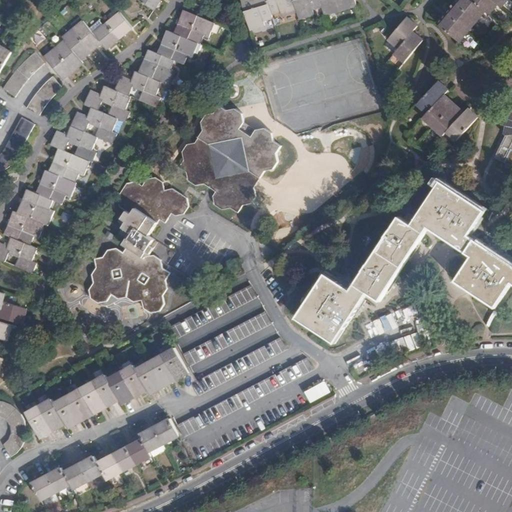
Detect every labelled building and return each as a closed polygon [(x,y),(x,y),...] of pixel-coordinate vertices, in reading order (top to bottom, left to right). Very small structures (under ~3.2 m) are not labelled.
[(139,0),(155,10),(161,0),(139,0)] [(272,13),(267,0),(241,0),(251,29),(265,25),(264,20),(273,17),(272,13)] [(267,0),(272,13),(281,11),(283,15),(298,11),(294,0),(267,0)] [(294,0),(298,11),(300,18),(314,14),(313,9),(322,6),(320,0),(294,0)] [(320,0),(322,6),(325,15),(357,5),(355,0),(320,0)] [(457,0),(456,2),(479,21),(487,11),(473,0),(457,0)] [(473,0),(487,11),(490,14),(499,4),(494,0),(473,0)] [(456,2),(447,13),(470,31),(479,21),(456,2)] [(168,30),(158,53),(175,60),(184,64),(188,56),(193,58),(199,43),(201,44),(204,35),(209,37),(215,23),(185,10),(175,33),(168,30)] [(121,12),(108,23),(121,38),(134,27),(121,12)] [(470,31),(447,13),(439,23),(462,42),(470,31)] [(390,39),(399,48),(413,32),(417,27),(408,18),(393,35),(390,39)] [(84,21),(74,29),(92,51),(102,43),(95,34),(84,21)] [(108,23),(95,34),(102,43),(108,49),(121,38),(108,23)] [(66,41),(82,60),(92,51),(74,29),(64,37),(66,41)] [(413,32),(399,48),(395,53),(405,62),(423,40),(413,32)] [(56,49),(74,70),(84,63),(82,60),(66,41),(56,49)] [(1,45),(0,45),(0,73),(13,52),(1,45)] [(64,79),(74,70),(56,49),(46,57),(64,79)] [(150,49),(140,72),(162,82),(170,85),(176,71),(172,69),(175,60),(158,53),(150,49)] [(4,88),(16,97),(23,87),(31,77),(37,71),(45,64),(36,52),(30,58),(21,66),(11,78),(4,88)] [(122,76),(116,90),(129,96),(134,87),(143,91),(139,100),(152,105),(157,107),(161,98),(157,96),(162,82),(140,72),(136,71),(132,80),(122,76)] [(63,88),(54,76),(41,89),(35,96),(32,100),(28,106),(27,108),(32,110),(40,115),(48,103),(58,92),(63,88)] [(422,97),(431,107),(434,104),(449,90),(453,86),(444,76),(422,97)] [(85,104),(92,107),(99,110),(103,102),(113,105),(109,114),(119,118),(127,122),(131,112),(126,110),(132,97),(129,96),(116,90),(105,86),(102,94),(91,90),(85,104)] [(434,104),(431,107),(426,112),(435,121),(443,114),(458,100),(449,90),(434,104)] [(443,114),(435,121),(444,131),(449,127),(467,110),(458,100),(443,114)] [(506,117),(503,124),(506,126),(504,133),(506,135),(499,158),(506,163),(511,165),(511,105),(509,109),(508,109),(504,116),(506,117)] [(205,184),(212,188),(215,191),(217,191),(214,196),(216,205),(222,209),(232,208),(239,212),(244,205),(252,203),(257,196),(255,188),(261,178),(266,170),(274,168),(279,161),(277,153),(282,146),(275,141),(273,133),(266,128),(257,130),(247,123),(246,122),(244,114),(236,108),(227,110),(220,106),(216,112),(215,113),(208,114),(203,122),(204,131),(196,142),(188,144),(183,152),(185,160),(180,167),(181,168),(187,172),(189,180),(196,185),(205,184)] [(467,110),(449,127),(458,136),(480,116),(471,106),(467,110)] [(78,112),(72,125),(86,131),(90,123),(100,127),(96,136),(99,137),(114,143),(118,134),(113,132),(119,118),(109,114),(99,110),(92,107),(88,116),(78,112)] [(0,172),(3,171),(8,167),(13,164),(18,156),(24,146),(35,124),(23,117),(10,139),(7,146),(3,152),(0,155),(0,172)] [(51,145),(59,148),(66,151),(70,142),(79,146),(75,155),(91,161),(93,162),(97,152),(93,150),(99,137),(96,136),(86,131),(72,125),(68,135),(58,131),(51,145)] [(364,170),(367,173),(370,168),(373,162),(374,158),(374,154),(374,150),(373,145),(372,146),(370,146),(370,157),(368,161),(366,167),(364,170)] [(59,148),(50,171),(76,182),(80,173),(85,175),(91,161),(75,155),(66,151),(59,148)] [(47,170),(37,193),(54,200),(63,204),(67,195),(72,197),(78,183),(76,182),(50,171),(47,170)] [(176,215),(186,213),(190,206),(188,198),(173,188),(165,190),(164,182),(157,177),(148,179),(143,186),(137,181),(128,183),(118,197),(120,206),(127,211),(123,218),(127,221),(124,226),(122,229),(120,233),(127,238),(124,244),(128,247),(124,252),(117,248),(109,249),(103,257),(95,259),(97,267),(93,274),(94,283),(90,290),(92,299),(99,303),(108,301),(112,295),(119,299),(127,297),(134,301),(142,300),(144,308),(151,313),(160,311),(165,303),(163,296),(168,289),(166,280),(171,273),(164,268),(162,259),(155,255),(152,255),(151,253),(159,242),(155,239),(150,236),(160,219),(165,223),(172,213),(176,215)] [(511,263),(470,235),(486,211),(442,181),(413,225),(401,217),(392,229),(391,230),(386,237),(386,238),(365,270),(364,272),(352,290),(350,290),(327,274),(298,318),(336,343),(369,293),(381,301),(430,228),(473,257),(457,281),(497,307),(511,284),(511,263)] [(197,211),(186,213),(176,215),(172,213),(165,223),(155,239),(159,242),(172,221),(184,218),(199,215),(206,205),(209,200),(215,191),(212,188),(205,198),(197,211)] [(28,189),(18,212),(45,224),(49,225),(55,211),(50,209),(54,200),(37,193),(28,189)] [(5,234),(12,237),(31,245),(35,236),(39,238),(45,224),(18,212),(15,211),(5,234)] [(0,258),(6,261),(9,253),(19,257),(16,265),(33,273),(37,263),(33,261),(39,248),(31,245),(12,237),(8,246),(0,242),(0,258)] [(3,301),(1,309),(0,314),(0,316),(10,320),(24,324),(25,319),(28,308),(11,303),(3,301)] [(0,337),(9,340),(13,325),(0,321),(0,337)] [(279,338),(269,344),(275,352),(284,346),(279,338)] [(176,348),(163,355),(177,380),(190,373),(176,348)] [(163,355),(150,362),(164,387),(177,380),(163,355)] [(150,362),(137,369),(149,390),(151,394),(164,387),(150,362)] [(135,365),(122,372),(135,397),(149,390),(137,369),(135,365)] [(122,372),(109,379),(121,400),(122,403),(123,404),(135,397),(122,372)] [(107,375),(94,382),(108,407),(121,400),(109,379),(107,375)] [(305,391),(311,403),(331,392),(325,381),(305,391)] [(94,382),(81,389),(95,414),(108,407),(94,382)] [(81,389),(68,396),(82,421),(95,414),(81,389)] [(55,403),(67,424),(69,428),(82,421),(68,396),(55,403)] [(40,406),(53,431),(67,424),(55,403),(53,399),(40,406)] [(0,415),(2,416),(4,418),(7,419),(10,423),(11,426),(12,429),(11,433),(11,438),(4,444),(11,457),(13,456),(17,452),(20,449),(23,445),(25,439),(27,434),(27,429),(26,422),(24,418),(19,411),(15,407),(10,403),(5,402),(1,401),(0,400),(0,415)] [(41,438),(53,431),(40,406),(27,413),(41,438)] [(171,419),(157,426),(165,444),(180,436),(171,419)] [(141,434),(144,439),(150,451),(155,449),(165,444),(157,426),(141,434)] [(144,439),(129,447),(134,457),(138,464),(153,456),(150,451),(144,439)] [(129,447),(114,455),(123,472),(138,464),(134,457),(129,447)] [(114,455),(99,462),(104,473),(107,479),(123,472),(114,455)] [(95,456),(80,464),(84,471),(89,481),(104,473),(99,462),(95,456)] [(65,472),(71,485),(74,489),(89,481),(84,471),(80,464),(65,472)] [(47,476),(56,493),(71,485),(65,472),(63,468),(47,476)] [(41,501),(56,493),(47,476),(33,483),(41,501)]
